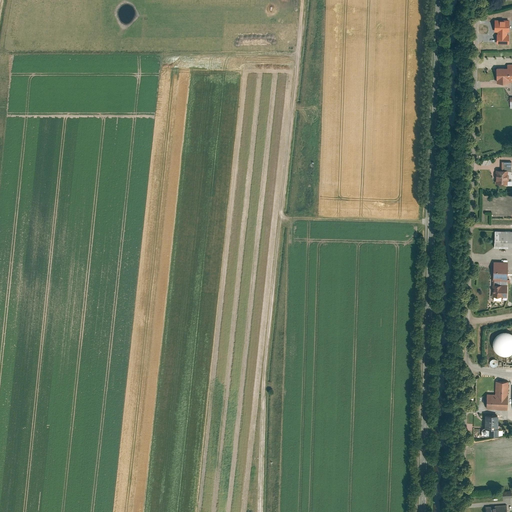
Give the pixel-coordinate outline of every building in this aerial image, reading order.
[(507,69),(496,69),(497,84),(511,83),(511,64),(507,64),(507,69)] [(507,171),(495,171),(495,185),(507,185),(507,171)] [(511,232),(494,233),(494,249),(511,248),(511,232)] [(507,262),(493,262),(493,280),(507,280),(507,262)] [(501,285),(493,285),(493,297),(506,297),(506,290),(501,290),(501,285)] [(511,334),(510,334),(506,332),(502,332),(499,334),(495,336),(493,339),(492,343),(492,348),(494,351),(497,354),(501,356),(505,357),(509,356),(511,354),(511,334)] [(486,394),(486,410),(509,411),(509,380),(495,380),(495,394),(486,394)] [(500,414),(485,414),(484,434),(499,434),(500,414)] [(511,488),(503,489),(503,498),(511,497),(511,488)]
